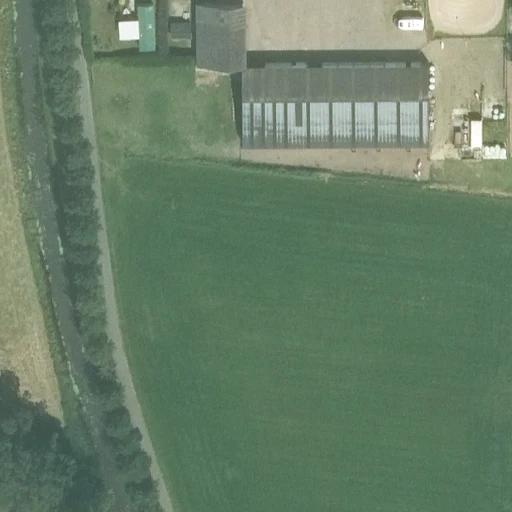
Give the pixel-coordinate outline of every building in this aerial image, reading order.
[(245,0),(241,0),(217,0),(194,1),(194,2),(194,64),(239,64),(240,144),(426,143),(429,143),(428,60),(245,62),(245,0)] [(152,3),(138,4),(140,48),(154,47),(152,3)] [(393,11),(394,23),(418,22),(417,10),(393,11)] [(136,19),(118,20),(119,37),(137,36),(136,19)] [(172,36),(191,36),(191,22),(172,22),(172,36)] [(477,108),(499,108),(500,88),(478,87),(477,108)] [(453,109),(473,110),(474,97),(453,97),(453,109)] [(461,115),(451,115),(452,131),(462,131),(461,115)]
